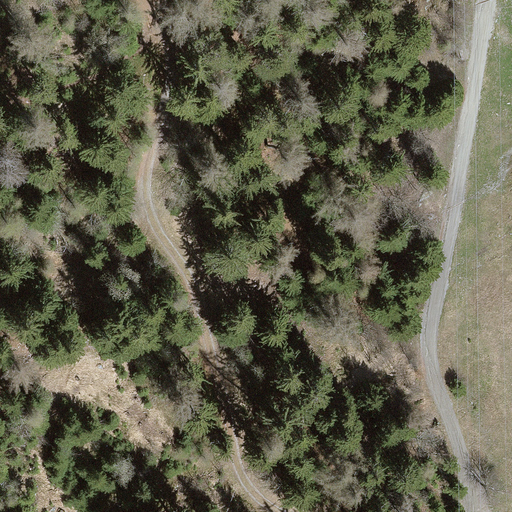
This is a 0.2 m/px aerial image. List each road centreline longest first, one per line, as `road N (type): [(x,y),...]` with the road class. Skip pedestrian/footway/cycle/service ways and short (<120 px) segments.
road 1 (track): [(484,0),(424,348),(471,511)]
road 2 (track): [(274,511),(233,458),(191,290),(157,239),(140,179),(156,102),(145,44)]
